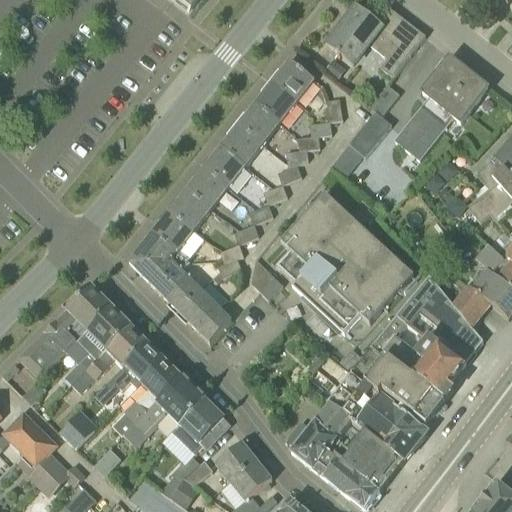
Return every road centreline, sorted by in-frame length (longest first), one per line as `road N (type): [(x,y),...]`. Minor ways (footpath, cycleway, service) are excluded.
road 1 (residential): [(328,511),(289,482),(233,397),(78,242)]
road 2 (residential): [(275,0),(78,242)]
road 3 (secondary): [(416,511),(511,385)]
